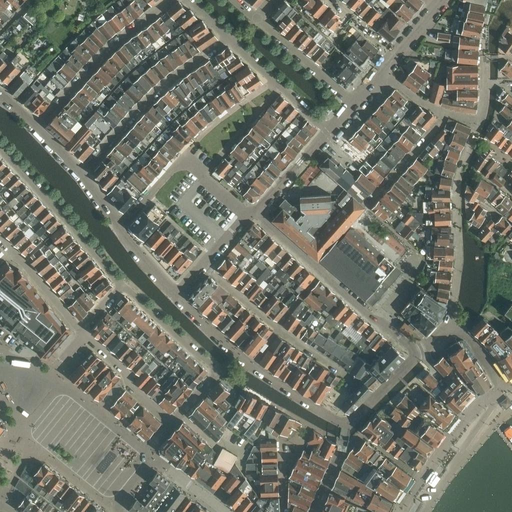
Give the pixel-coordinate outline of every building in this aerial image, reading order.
[(7,0),(0,0),(0,8),(10,18),(13,14),(8,9),(7,10),(6,9),(11,3),(7,0)] [(7,0),(11,3),(18,10),(21,6),(16,1),(15,2),(14,1),(14,0),(7,0)] [(117,14),(125,26),(135,19),(126,7),(121,0),(120,0),(117,2),(118,2),(123,10),(117,14)] [(128,0),(131,4),(126,7),(135,19),(144,13),(144,12),(137,4),(138,4),(134,0),(128,0)] [(246,0),(248,1),(256,8),(263,0),(246,0)] [(303,0),(306,3),(304,6),(309,10),(317,0),(303,0)] [(317,0),(309,10),(317,18),(321,21),(331,9),(328,6),(321,0),(317,0)] [(349,0),(347,3),(355,11),(364,0),(365,0),(364,0),(349,0)] [(364,0),(355,11),(364,18),(373,7),(377,3),(379,0),(372,0),(369,4),(365,0),(364,0)] [(379,0),(377,3),(383,9),(386,6),(379,0)] [(399,0),(394,0),(394,1),(398,4),(399,9),(396,12),(406,21),(407,22),(414,14),(415,13),(399,0)] [(399,0),(415,13),(415,12),(416,13),(423,4),(418,0),(399,0)] [(464,0),(471,1),(469,14),(467,13),(465,21),(483,25),(484,17),(485,14),(485,13),(484,13),(486,4),(487,4),(487,0),(464,0)] [(284,1),(271,15),(280,23),(293,9),(284,1)] [(171,17),(165,22),(169,27),(178,20),(177,18),(186,10),(179,2),(167,12),(171,17)] [(373,7),(364,18),(371,25),(383,12),(379,9),(378,11),(373,7)] [(0,16),(6,22),(10,18),(0,8),(0,16)] [(386,22),(378,31),(390,42),(400,30),(398,29),(404,23),(388,8),(380,17),(386,22)] [(280,23),(277,27),(286,35),(297,23),(291,18),(297,12),(293,9),(280,23)] [(321,21),(319,23),(326,30),(328,27),(333,31),(343,20),(339,17),(340,16),(331,9),(321,21)] [(30,10),(24,16),(34,26),(40,20),(30,10)] [(112,17),(107,21),(117,33),(125,26),(117,14),(114,10),(110,13),(112,17)] [(182,25),(175,30),(178,34),(185,29),(198,19),(190,10),(187,12),(178,20),(182,25)] [(19,19),(18,20),(25,27),(29,22),(22,16),(19,19)] [(297,23),(286,35),(294,42),(304,31),(300,27),(306,21),(302,17),(297,23)] [(160,18),(152,24),(161,37),(170,29),(160,18)] [(96,19),(92,22),(108,40),(117,33),(107,21),(101,25),(96,19)] [(344,20),(337,28),(346,35),(349,31),(352,27),(351,27),(344,21),(344,20)] [(459,20),(456,33),(472,36),(480,38),(483,25),(465,21),(459,20)] [(185,33),(185,34),(189,40),(192,44),(194,42),(210,32),(209,30),(203,21),(200,23),(190,30),(185,33)] [(92,23),(88,26),(93,31),(88,36),(100,48),(108,40),(92,22),(92,23)] [(152,24),(143,31),(156,50),(161,46),(166,43),(161,37),(152,24)] [(304,31),(294,42),(303,50),(313,38),(309,34),(314,28),(310,25),(304,31)] [(507,28),(502,35),(503,35),(505,37),(509,32),(510,30),(507,28)] [(83,31),(75,39),(92,56),(100,48),(88,36),(84,40),(81,37),(85,33),(83,31)] [(142,31),(133,37),(147,56),(156,50),(143,31),(142,31)] [(194,42),(192,44),(198,53),(200,52),(200,51),(218,39),(212,31),(210,32),(194,42)] [(313,38),(303,50),(311,57),(327,40),(318,32),(313,38)] [(503,35),(499,40),(505,44),(502,49),(510,55),(511,51),(511,33),(511,34),(509,32),(505,37),(503,35)] [(438,33),(437,40),(450,42),(451,35),(438,33)] [(356,41),(345,53),(360,66),(367,58),(369,56),(360,48),(362,46),(360,44),(365,38),(361,35),(356,41)] [(454,42),(459,43),(459,48),(479,51),(480,39),(461,37),(461,36),(454,35),(454,42)] [(179,36),(174,40),(189,59),(198,53),(192,44),(189,40),(184,43),(179,36)] [(133,37),(124,44),(134,57),(139,52),(144,59),(147,56),(133,37)] [(75,39),(71,43),(71,44),(76,48),(72,51),(71,52),(84,65),(92,56),(75,39)] [(176,49),(170,53),(178,65),(179,65),(179,66),(188,59),(189,59),(174,40),(171,42),(176,49)] [(327,40),(311,57),(319,65),(319,64),(329,53),(335,47),(327,40)] [(362,46),(360,48),(369,56),(372,58),(379,51),(367,40),(362,46)] [(124,44),(116,52),(131,71),(133,68),(130,65),(131,64),(128,62),(131,59),(136,66),(140,63),(134,57),(124,44)] [(66,49),(63,52),(70,58),(67,61),(66,63),(77,73),(84,65),(71,52),(72,51),(68,47),(67,47),(66,49)] [(219,64),(214,67),(216,71),(236,57),(229,47),(214,57),(219,64)] [(445,57),(445,60),(458,61),(458,62),(478,63),(479,51),(459,49),(459,50),(455,50),(446,49),(445,57)] [(160,50),(156,53),(170,72),(179,65),(178,65),(170,53),(166,56),(163,54),(160,50)] [(0,74),(12,60),(8,56),(3,51),(0,53),(0,74)] [(116,52),(108,59),(120,71),(122,68),(127,74),(131,71),(116,52)] [(156,63),(151,67),(161,79),(170,72),(156,53),(155,53),(152,56),(156,63)] [(336,67),(330,74),(332,75),(346,88),(358,74),(361,70),(351,62),(343,54),(334,65),(336,67)] [(12,60),(0,74),(0,75),(8,83),(21,70),(16,65),(18,64),(17,62),(21,58),(17,55),(12,60)] [(226,65),(217,72),(219,75),(228,68),(232,74),(244,65),(238,56),(226,65)] [(107,60),(101,67),(118,83),(119,82),(121,79),(124,76),(119,71),(120,71),(108,59),(107,60)] [(55,60),(51,64),(53,67),(69,81),(77,73),(65,63),(62,67),(55,60)] [(209,61),(200,67),(209,80),(209,79),(214,76),(217,80),(217,79),(219,82),(223,80),(219,75),(217,72),(209,61)] [(511,64),(508,62),(501,70),(511,78),(511,77),(511,64)] [(417,64),(409,74),(422,84),(422,85),(431,91),(431,92),(434,85),(426,79),(430,74),(417,64)] [(141,65),(137,69),(140,73),(145,69),(141,65)] [(248,66),(234,76),(237,81),(235,82),(236,84),(239,88),(255,76),(248,66)] [(458,66),(447,66),(447,76),(447,77),(478,78),(478,66),(458,66)] [(69,81),(53,67),(49,71),(54,75),(50,79),(54,83),(62,89),(69,81)] [(101,67),(94,75),(106,86),(110,81),(115,86),(118,83),(101,67)] [(147,71),(142,75),(152,87),(161,79),(151,67),(147,71)] [(200,67),(191,73),(199,85),(200,85),(205,81),(210,89),(214,86),(212,83),(209,79),(209,80),(200,67)] [(28,68),(10,89),(18,97),(37,75),(28,68)] [(136,69),(133,73),(137,77),(136,77),(138,79),(134,83),(133,84),(144,95),(152,87),(142,75),(136,69)] [(191,73),(183,79),(191,91),(192,91),(196,88),(201,95),(205,92),(200,85),(199,85),(191,73)] [(94,75),(86,83),(87,83),(100,95),(104,90),(108,94),(111,91),(106,86),(94,75)] [(255,76),(239,88),(245,96),(263,84),(257,75),(255,76)] [(409,75),(402,83),(415,93),(416,93),(419,89),(428,95),(431,91),(422,85),(409,75)] [(430,100),(439,103),(440,103),(444,89),(446,89),(447,84),(447,77),(447,76),(443,75),(440,84),(434,83),(430,100)] [(128,77),(124,81),(130,87),(125,92),(125,93),(136,103),(144,95),(133,84),(134,83),(128,77)] [(447,77),(447,84),(447,89),(464,89),(478,89),(478,78),(447,77)] [(30,87),(20,98),(25,103),(27,105),(28,105),(29,104),(45,86),(37,79),(34,83),(30,87)] [(176,85),(169,90),(169,91),(186,108),(192,102),(187,95),(191,91),(183,79),(176,85)] [(227,80),(222,83),(235,103),(245,96),(239,88),(236,84),(232,87),(227,80)] [(87,83),(79,91),(97,107),(99,104),(95,101),(100,95),(87,83)] [(222,93),(217,96),(226,109),(235,103),(222,83),(217,87),(222,93)] [(28,105),(29,106),(30,108),(38,115),(49,103),(55,96),(52,93),(51,93),(49,92),(50,91),(45,86),(29,104),(28,105)] [(116,90),(114,91),(121,97),(117,101),(128,111),(136,103),(125,93),(125,92),(119,86),(116,90)] [(498,96),(496,99),(500,101),(503,97),(505,93),(506,92),(501,88),(497,94),(496,94),(497,94),(498,96)] [(463,89),(457,89),(457,100),(478,100),(478,90),(466,90),(463,90),(463,89)] [(212,90),(206,94),(208,97),(209,97),(212,100),(208,103),(207,104),(218,116),(226,109),(217,96),(217,97),(212,90)] [(395,90),(388,98),(406,114),(408,116),(411,112),(415,108),(412,105),(408,109),(403,105),(407,101),(395,90)] [(79,91),(71,100),(83,110),(88,104),(94,110),(97,107),(79,91)] [(169,91),(161,98),(167,104),(172,109),(177,104),(183,111),(186,108),(169,91)] [(503,97),(500,101),(503,104),(504,104),(506,105),(510,109),(511,106),(511,98),(508,94),(507,95),(505,93),(503,97)] [(273,104),(271,106),(267,111),(273,116),(277,111),(280,113),(289,102),(281,95),(278,97),(273,104)] [(112,96),(108,100),(113,105),(109,109),(121,120),(128,111),(117,101),(112,96)] [(202,97),(197,101),(202,108),(199,110),(199,111),(209,123),(218,116),(207,104),(202,97)] [(443,97),(441,105),(442,106),(461,112),(476,114),(478,101),(478,100),(457,100),(448,98),(444,97),(443,97)] [(161,98),(153,105),(153,106),(170,123),(173,120),(168,115),(170,114),(168,112),(172,109),(167,104),(161,98)] [(381,106),(380,106),(392,116),(391,116),(398,122),(406,114),(388,98),(381,106)] [(64,107),(64,108),(73,116),(75,118),(83,110),(71,100),(64,107)] [(289,102),(280,113),(281,115),(291,104),(289,102)] [(186,111),(185,113),(200,130),(201,130),(209,123),(199,111),(199,110),(193,104),(189,109),(194,115),(192,117),(186,111)] [(291,104),(281,115),(286,119),(283,122),(282,124),(286,127),(290,122),(289,122),(299,111),(291,104)] [(506,105),(499,112),(508,120),(511,115),(511,110),(510,109),(506,105)] [(153,106),(145,114),(157,124),(160,120),(166,126),(170,123),(153,106)] [(380,106),(373,114),(386,126),(387,126),(391,130),(395,126),(391,122),(388,120),(391,116),(392,116),(380,106)] [(406,116),(403,120),(406,123),(413,129),(420,122),(419,121),(427,113),(419,106),(416,109),(408,118),(406,116)] [(56,116),(47,127),(65,143),(82,124),(75,118),(73,116),(64,108),(56,116)] [(99,108),(96,112),(109,124),(114,128),(121,120),(109,109),(108,108),(105,112),(99,108)] [(267,111),(260,119),(272,129),(276,125),(279,128),(276,131),(279,133),(281,130),(282,130),(285,127),(285,128),(286,127),(282,124),(277,119),(273,116),(267,111)] [(420,122),(413,129),(421,136),(437,118),(429,111),(427,113),(419,121),(420,122)] [(96,112),(65,146),(73,153),(90,135),(98,126),(108,134),(114,128),(109,124),(96,112)] [(184,113),(181,116),(187,122),(182,126),(193,137),(200,130),(185,113),(184,113)] [(373,114),(366,122),(379,134),(380,135),(379,136),(380,137),(383,140),(387,135),(382,130),(386,126),(373,114)] [(140,120),(137,123),(148,134),(149,133),(153,136),(154,138),(155,138),(158,135),(157,135),(162,131),(160,129),(155,133),(152,130),(156,126),(144,115),(140,120)] [(296,118),(293,122),(301,129),(311,138),(317,130),(308,121),(305,119),(302,123),(296,118)] [(260,119),(252,127),(264,138),(270,143),(273,140),(268,136),(272,131),(272,130),(272,129),(260,119)] [(176,120),(168,128),(185,145),(193,137),(182,126),(180,124),(176,120)] [(289,126),(286,129),(304,146),(311,138),(301,129),(293,122),(289,126)] [(451,131),(450,132),(452,132),(455,133),(467,139),(472,129),(457,122),(454,128),(452,127),(451,131)] [(489,132),(486,137),(494,143),(501,134),(506,128),(502,125),(499,128),(491,122),(490,125),(487,131),(489,132)] [(137,123),(130,131),(141,141),(140,142),(146,148),(150,143),(150,142),(154,138),(153,136),(148,141),(145,138),(148,134),(137,123)] [(357,131),(357,132),(375,148),(383,140),(380,137),(376,141),(372,138),(376,134),(364,123),(357,131)] [(413,129),(406,123),(404,126),(407,129),(402,135),(414,144),(421,136),(413,129)] [(252,127),(245,135),(245,136),(257,146),(261,150),(263,152),(266,148),(260,143),(264,138),(252,127)] [(168,128),(161,135),(178,152),(185,145),(168,128)] [(501,134),(494,143),(499,146),(501,148),(511,132),(510,131),(507,128),(506,128),(501,134)] [(286,129),(282,134),(288,140),(286,143),(287,144),(298,153),(304,146),(286,129)] [(395,129),(388,136),(391,139),(398,131),(395,129)] [(442,130),(431,142),(432,142),(440,149),(444,152),(444,151),(447,146),(447,145),(448,142),(451,136),(449,134),(448,135),(444,130),(442,130)] [(130,131),(122,139),(123,139),(134,149),(140,154),(143,151),(137,145),(140,142),(141,141),(130,131)] [(356,132),(349,140),(362,152),(363,152),(366,149),(371,153),(375,148),(357,132),(356,132)] [(511,132),(501,148),(508,153),(511,148),(511,132)] [(448,142),(447,145),(462,151),(467,141),(467,139),(455,133),(454,135),(451,143),(448,142)] [(90,135),(73,153),(83,162),(95,149),(95,148),(89,144),(91,142),(94,138),(90,135)] [(161,135),(153,143),(170,160),(171,160),(178,152),(161,135)] [(395,142),(395,143),(406,153),(414,144),(402,135),(395,142)] [(245,136),(238,144),(249,155),(250,154),(251,155),(251,156),(256,160),(259,157),(254,153),(255,152),(253,150),(257,146),(245,136)] [(94,138),(91,142),(97,147),(101,141),(96,137),(94,138)] [(123,139),(115,147),(132,163),(135,160),(129,154),(134,149),(123,139)] [(349,140),(341,148),(352,158),(353,158),(354,159),(358,155),(360,156),(364,161),(368,157),(363,153),(363,152),(362,152),(349,140)] [(276,141),(272,145),(291,161),(296,155),(298,153),(287,144),(288,145),(284,149),(276,141)] [(432,142),(419,156),(424,161),(430,154),(433,157),(440,149),(432,142)] [(147,150),(145,152),(163,168),(170,160),(153,143),(150,147),(154,151),(152,154),(147,150)] [(392,145),(387,151),(399,161),(406,153),(395,143),(392,145)] [(238,144),(231,152),(232,153),(236,157),(239,160),(243,163),(245,164),(248,168),(252,164),(246,159),(249,155),(238,144)] [(272,145),(268,150),(271,152),(272,151),(275,154),(275,155),(276,156),(272,161),(282,171),(283,171),(291,161),(272,145)] [(380,145),(377,149),(384,155),(380,159),(391,170),(399,161),(387,151),(380,145)] [(447,146),(444,151),(448,153),(445,160),(456,164),(462,152),(462,151),(447,145),(447,146)] [(115,147),(107,156),(116,163),(120,167),(122,164),(124,164),(128,167),(132,163),(115,147)] [(488,147),(481,156),(489,161),(492,158),(491,157),(495,152),(488,147)] [(145,152),(143,155),(147,159),(146,160),(148,162),(145,166),(156,176),(163,168),(145,152)] [(225,159),(215,170),(223,178),(232,167),(239,160),(236,157),(232,153),(229,156),(232,158),(229,162),(225,159)] [(481,155),(474,166),(482,172),(486,167),(485,166),(489,161),(481,156),(481,155)] [(107,156),(92,173),(99,180),(100,181),(113,166),(116,163),(107,156)] [(327,158),(320,166),(323,169),(345,188),(361,203),(368,196),(376,187),(361,173),(357,179),(332,156),(329,159),(327,158)] [(262,157),(257,163),(262,168),(264,170),(275,180),(275,179),(282,171),(272,161),(269,159),(267,162),(262,157)] [(486,167),(482,172),(489,177),(490,176),(499,164),(492,158),(489,161),(485,166),(486,167)] [(380,159),(373,167),(384,177),(384,178),(391,170),(380,159)] [(417,159),(409,167),(421,177),(425,172),(429,177),(429,181),(431,181),(433,182),(434,174),(432,173),(428,169),(417,159)] [(135,163),(131,168),(149,184),(156,176),(145,166),(144,166),(138,160),(135,163)] [(223,178),(232,186),(233,186),(242,175),(238,172),(245,164),(243,163),(239,160),(232,167),(223,178)] [(439,160),(435,173),(441,175),(452,178),(456,164),(445,161),(439,160)] [(364,164),(359,169),(366,175),(377,185),(384,177),(373,167),(366,162),(364,164)] [(116,163),(113,166),(121,174),(125,171),(124,170),(120,167),(116,163)] [(499,164),(490,176),(492,178),(491,179),(500,187),(505,181),(502,178),(508,171),(499,164)] [(255,165),(250,171),(268,188),(268,187),(268,188),(275,180),(275,179),(275,180),(264,170),(260,174),(256,171),(258,168),(255,165)] [(0,187),(15,174),(7,166),(0,172),(0,176),(2,179),(0,179),(0,187)] [(409,167),(403,174),(414,185),(421,177),(409,167)] [(128,171),(123,177),(129,182),(130,181),(142,192),(149,184),(131,168),(128,171)] [(100,181),(99,182),(107,189),(118,177),(110,169),(100,181)] [(250,171),(245,176),(249,179),(247,182),(251,187),(261,196),(261,195),(268,188),(250,171)] [(15,174),(0,187),(0,193),(1,194),(8,188),(9,189),(10,188),(13,191),(23,182),(15,174)] [(401,176),(394,184),(407,196),(413,201),(415,199),(409,193),(414,188),(401,176)] [(437,182),(435,189),(450,190),(452,179),(441,177),(440,182),(437,182)] [(481,179),(475,190),(479,193),(476,199),(479,201),(485,204),(487,201),(485,200),(487,197),(495,206),(505,196),(499,189),(497,187),(495,188),(493,186),(493,185),(481,179)] [(116,185),(108,194),(117,202),(115,204),(124,212),(137,198),(142,192),(130,181),(129,182),(125,187),(119,182),(116,185)] [(17,195),(8,202),(9,203),(13,207),(21,200),(31,191),(23,182),(13,191),(17,195)] [(394,184),(387,192),(400,204),(404,198),(412,205),(413,201),(407,196),(394,184)] [(467,185),(465,192),(468,193),(465,198),(467,199),(467,200),(471,202),(472,201),(474,202),(475,200),(476,201),(471,208),(476,211),(480,205),(481,204),(478,203),(479,201),(476,199),(479,193),(475,190),(467,185)] [(241,193),(243,195),(250,202),(256,202),(261,196),(251,187),(248,189),(246,188),(241,193)] [(426,187),(425,194),(432,194),(432,201),(450,201),(450,190),(435,189),(426,187)] [(282,209),(272,220),(315,258),(318,261),(319,260),(338,239),(366,207),(361,203),(345,188),(338,196),(338,200),(331,201),(331,194),(300,196),(301,204),(295,204),(293,206),(285,199),(279,206),(282,209)] [(24,206),(17,212),(21,216),(24,213),(29,208),(39,199),(38,199),(31,191),(21,200),(25,204),(24,206)] [(387,192),(379,200),(392,212),(396,215),(396,214),(402,220),(402,221),(406,224),(407,225),(408,225),(414,217),(411,214),(409,212),(406,216),(398,210),(398,206),(400,204),(387,192)] [(505,196),(495,206),(504,214),(511,205),(511,201),(505,195),(505,196)] [(31,213),(28,217),(25,220),(28,224),(31,221),(46,207),(39,199),(29,208),(32,211),(31,212),(31,213)] [(372,208),(372,209),(385,220),(389,216),(392,219),(396,215),(392,212),(379,200),(372,208)] [(430,201),(428,201),(428,208),(429,213),(434,213),(451,213),(450,201),(432,201),(430,201)] [(0,206),(0,218),(6,213),(11,208),(7,204),(2,209),(0,206)] [(144,211),(130,227),(137,234),(145,240),(159,225),(159,224),(167,215),(167,214),(160,208),(155,204),(146,214),(144,211)] [(476,211),(469,221),(479,228),(486,218),(484,216),(488,211),(480,205),(476,211)] [(46,207),(31,221),(35,225),(40,220),(44,224),(54,215),(46,207)] [(6,213),(0,218),(0,228),(3,232),(19,217),(16,214),(13,217),(11,216),(10,217),(6,213)] [(411,213),(411,214),(414,217),(421,223),(422,224),(423,224),(423,213),(416,213),(411,213)] [(431,220),(426,220),(426,224),(435,225),(451,224),(451,213),(434,213),(434,214),(430,214),(431,220)] [(45,224),(36,232),(41,237),(45,233),(48,236),(61,223),(54,216),(54,215),(44,224),(45,224)] [(491,219),(486,225),(494,232),(495,233),(498,229),(505,235),(511,227),(511,225),(503,216),(496,223),(491,219)] [(19,217),(3,232),(11,240),(22,230),(18,225),(20,223),(22,224),(24,222),(19,217)] [(414,217),(408,225),(409,226),(414,231),(421,223),(414,217)] [(402,221),(395,229),(399,232),(406,224),(402,221)] [(255,223),(240,240),(244,244),(242,246),(250,252),(253,255),(270,237),(255,223)] [(158,229),(147,242),(156,250),(176,228),(171,224),(163,233),(159,229),(158,229)] [(11,240),(18,248),(35,233),(30,228),(27,225),(22,230),(11,240)] [(486,225),(478,235),(485,242),(494,232),(486,225)] [(54,242),(48,246),(52,250),(54,248),(58,244),(59,244),(70,234),(64,226),(50,237),(54,242)] [(409,226),(402,235),(407,240),(412,235),(418,240),(420,237),(414,232),(415,231),(414,231),(409,226)] [(427,243),(427,246),(430,246),(453,247),(453,239),(451,239),(451,228),(432,227),(431,237),(431,238),(427,243)] [(176,228),(156,250),(164,257),(176,245),(179,241),(174,237),(180,231),(176,228)] [(338,239),(319,260),(372,305),(376,301),(379,297),(381,295),(398,276),(401,272),(401,271),(401,270),(395,265),(366,240),(354,229),(350,230),(348,232),(340,240),(338,239)] [(35,233),(18,248),(26,256),(37,245),(32,241),(38,236),(35,233)] [(58,252),(56,254),(59,258),(78,243),(70,234),(59,244),(58,244),(62,249),(58,252)] [(270,237),(253,255),(256,257),(258,259),(262,255),(266,258),(268,256),(273,250),(278,244),(270,237)] [(176,245),(164,257),(173,265),(193,243),(189,239),(180,248),(176,245)] [(238,242),(235,247),(246,257),(250,252),(242,246),(238,242)] [(78,243),(59,258),(62,262),(69,256),(73,261),(85,251),(78,243)] [(193,243),(173,265),(181,273),(193,260),(195,257),(195,256),(191,252),(197,246),(193,243)] [(273,250),(268,256),(270,257),(269,258),(272,261),(273,260),(277,263),(282,257),(281,257),(286,251),(287,251),(278,244),(273,250)] [(427,253),(427,258),(453,259),(454,247),(453,247),(430,246),(430,254),(427,253)] [(40,249),(29,259),(35,267),(47,257),(47,258),(53,253),(49,249),(45,253),(46,254),(45,255),(40,249)] [(75,267),(70,272),(73,275),(78,271),(80,270),(92,260),(85,251),(73,261),(73,262),(72,263),(75,267)] [(230,257),(219,271),(228,279),(239,265),(241,262),(236,258),(237,256),(231,251),(227,255),(230,257)] [(278,272),(275,274),(278,277),(279,278),(282,275),(296,260),(288,252),(280,261),(277,264),(281,268),(278,272)] [(497,252),(492,258),(497,262),(501,256),(497,252)] [(35,267),(43,276),(54,266),(59,261),(55,256),(50,261),(47,258),(47,257),(35,267)] [(239,265),(228,279),(236,286),(248,272),(243,268),(243,266),(247,262),(243,259),(241,262),(239,265)] [(82,276),(77,280),(81,284),(87,279),(99,269),(92,260),(80,270),(78,271),(82,276)] [(259,260),(256,264),(264,271),(267,267),(261,262),(259,260)] [(282,275),(279,278),(285,284),(289,281),(287,279),(291,275),(294,278),(304,267),(296,260),(282,275)] [(434,265),(434,266),(438,269),(452,271),(453,261),(434,260),(434,265)] [(6,262),(0,267),(0,320),(1,322),(20,338),(47,359),(71,332),(19,270),(16,272),(6,262)] [(61,274),(49,284),(56,292),(68,283),(64,278),(69,273),(67,270),(63,265),(59,269),(60,271),(59,272),(61,274)] [(43,276),(49,284),(61,274),(59,272),(54,266),(43,276)] [(256,281),(245,293),(254,301),(264,288),(260,285),(272,271),(271,271),(268,268),(267,267),(264,271),(257,280),(256,281)] [(304,267),(294,278),(301,284),(296,290),(300,294),(315,276),(304,267)] [(429,268),(428,275),(431,275),(434,275),(434,282),(450,284),(451,273),(432,271),(432,269),(429,268)] [(99,269),(87,279),(90,283),(88,285),(92,290),(95,287),(107,277),(99,269)] [(248,272),(236,286),(245,293),(256,281),(257,280),(248,272)] [(199,287),(190,297),(190,301),(198,308),(198,307),(209,295),(212,292),(218,285),(209,276),(199,287)] [(92,290),(88,293),(92,297),(96,293),(100,298),(114,286),(107,277),(95,287),(92,290)] [(320,281),(312,291),(324,302),(328,305),(322,312),(327,317),(329,316),(328,316),(342,301),(320,281)] [(264,288),(254,301),(262,308),(281,286),(278,284),(275,287),(269,282),(264,288)] [(426,293),(440,302),(440,301),(447,302),(449,294),(450,284),(434,282),(430,287),(426,293)] [(68,283),(56,292),(63,301),(65,303),(70,299),(73,302),(76,299),(80,295),(76,290),(75,291),(68,283)] [(281,286),(262,308),(263,308),(270,314),(282,301),(278,298),(282,293),(281,293),(286,288),(283,284),(281,286)] [(209,295),(198,307),(207,315),(218,325),(228,314),(238,302),(227,293),(218,285),(212,292),(209,295)] [(421,289),(410,301),(421,311),(423,310),(436,319),(436,320),(439,321),(446,308),(447,307),(445,305),(447,302),(440,301),(440,302),(426,293),(421,289)] [(312,291),(304,299),(317,311),(317,310),(324,302),(312,291)] [(80,295),(76,299),(87,311),(95,304),(94,303),(85,292),(80,295)] [(282,301),(270,314),(277,321),(297,297),(294,294),(289,300),(289,299),(285,304),(282,301)] [(118,311),(113,316),(117,320),(122,314),(133,304),(124,296),(117,304),(114,307),(118,311)] [(73,303),(69,307),(80,320),(88,313),(86,312),(87,311),(76,299),(73,302),(73,303)] [(326,319),(327,320),(327,321),(330,324),(333,326),(350,307),(342,301),(328,316),(329,316),(327,317),(326,319)] [(410,301),(401,312),(403,313),(405,315),(412,322),(408,326),(413,330),(417,326),(427,335),(436,325),(434,323),(436,320),(436,319),(423,310),(421,311),(410,301)] [(238,302),(228,314),(236,321),(246,309),(238,302)] [(126,318),(122,323),(127,328),(134,320),(141,311),(133,304),(122,314),(126,318)] [(292,314),(284,326),(293,332),(301,320),(296,316),(304,307),(300,304),(292,314)] [(350,307),(333,326),(340,331),(341,333),(342,332),(342,333),(348,326),(358,314),(350,307)] [(246,309),(236,321),(237,322),(245,329),(248,326),(249,324),(255,316),(254,315),(246,309)] [(134,320),(127,328),(129,330),(133,326),(134,327),(136,325),(138,324),(141,327),(149,318),(141,311),(134,320)] [(101,320),(91,331),(94,334),(96,336),(99,338),(99,339),(110,328),(116,321),(115,320),(114,319),(108,314),(107,313),(101,320)] [(228,314),(218,325),(226,333),(237,322),(236,321),(228,314)] [(293,332),(301,338),(309,326),(315,317),(312,314),(305,322),(301,320),(293,332)] [(348,326),(342,333),(344,335),(352,341),(355,344),(363,335),(362,334),(369,324),(358,314),(348,326)] [(253,337),(243,348),(253,357),(268,339),(267,338),(273,331),(268,327),(255,316),(249,324),(257,330),(252,335),(253,337)] [(146,331),(139,339),(143,343),(147,338),(150,335),(158,327),(149,318),(141,327),(146,331)] [(484,318),(471,331),(478,337),(484,343),(486,345),(491,351),(499,360),(499,359),(511,348),(504,340),(496,331),(497,331),(491,324),(484,318)] [(110,328),(99,339),(108,346),(118,335),(118,334),(123,328),(122,326),(118,323),(116,321),(110,328)] [(226,333),(235,341),(245,329),(237,322),(226,333)] [(400,329),(399,329),(408,336),(413,330),(408,326),(404,323),(400,329)] [(235,341),(243,349),(243,348),(253,337),(252,335),(257,330),(249,324),(248,326),(245,329),(235,341)] [(301,338),(311,345),(320,333),(321,330),(316,327),(314,329),(309,326),(301,338)] [(363,335),(355,344),(363,351),(369,344),(371,342),(379,333),(371,326),(363,335)] [(150,341),(146,345),(151,350),(166,334),(158,327),(150,335),(147,338),(150,341)] [(508,327),(501,333),(511,345),(511,329),(511,330),(508,327)] [(118,335),(108,346),(116,354),(132,336),(123,328),(118,334),(118,335)] [(328,339),(320,351),(329,357),(339,342),(344,335),(342,333),(342,332),(341,333),(340,331),(334,339),(329,336),(328,338),(328,339)] [(320,333),(311,345),(320,351),(328,339),(328,338),(320,333)] [(369,344),(363,351),(371,358),(374,354),(377,351),(387,339),(379,333),(371,342),(369,344)] [(166,334),(151,350),(155,354),(160,349),(164,353),(167,350),(175,342),(166,334)] [(132,336),(116,354),(124,361),(140,343),(132,336)] [(278,336),(260,363),(269,370),(270,370),(278,357),(278,356),(280,353),(287,342),(278,336)] [(459,341),(446,349),(449,353),(450,355),(461,371),(474,363),(463,346),(459,341)] [(170,356),(164,363),(168,366),(183,349),(175,342),(167,350),(171,354),(170,356)] [(287,342),(280,353),(288,359),(296,348),(287,342)] [(339,342),(329,357),(338,363),(346,350),(347,348),(339,342)] [(140,343),(124,361),(132,369),(142,357),(143,357),(139,353),(144,347),(140,343)] [(393,345),(379,359),(391,372),(405,357),(393,345)] [(296,348),(288,359),(297,364),(304,353),(296,348)] [(346,350),(338,363),(348,370),(357,355),(358,355),(347,348),(346,350)] [(183,349),(168,366),(176,374),(182,367),(184,365),(191,357),(183,349)] [(511,350),(499,360),(509,376),(511,374),(511,350)] [(142,357),(132,369),(140,376),(156,358),(148,351),(143,357),(142,357)] [(93,352),(82,364),(91,372),(102,360),(93,352)] [(278,357),(270,370),(279,376),(288,363),(286,362),(288,359),(280,353),(278,356),(278,357)] [(304,353),(297,364),(299,365),(309,372),(316,361),(304,353)] [(357,355),(348,370),(360,378),(366,369),(371,375),(373,373),(381,381),(382,382),(391,372),(379,359),(378,360),(376,359),(375,359),(375,358),(374,359),(373,359),(373,360),(373,361),(373,362),(371,365),(367,362),(357,355)] [(186,373),(182,377),(185,381),(189,377),(192,373),(200,365),(191,357),(184,365),(182,367),(186,370),(186,373)] [(443,357),(434,365),(445,376),(453,368),(454,368),(443,357)] [(139,377),(135,382),(143,389),(153,377),(150,374),(157,365),(158,365),(161,362),(156,358),(140,376),(139,377)] [(279,376),(289,383),(297,370),(297,369),(299,365),(297,364),(288,359),(286,362),(288,363),(279,376)] [(102,360),(91,372),(100,380),(111,368),(102,360)] [(309,372),(308,374),(309,374),(319,381),(321,382),(322,380),(329,370),(316,361),(309,372)] [(474,363),(461,371),(468,381),(469,380),(481,372),(475,362),(474,363)] [(82,364),(70,377),(79,385),(80,384),(89,393),(90,391),(100,380),(91,372),(82,364)] [(192,373),(189,377),(194,381),(189,386),(193,389),(200,381),(208,372),(200,365),(192,373)] [(297,370),(289,383),(299,390),(309,374),(308,374),(309,372),(299,365),(297,369),(297,370)] [(100,380),(90,391),(100,400),(110,389),(121,377),(111,368),(100,380)] [(153,377),(143,389),(153,398),(160,389),(159,388),(172,373),(166,368),(161,373),(162,374),(159,377),(156,375),(153,377)] [(366,369),(360,378),(363,381),(364,381),(365,382),(373,389),(381,381),(373,373),(371,375),(366,369)] [(329,370),(322,380),(333,387),(334,388),(341,378),(329,370)] [(481,372),(469,380),(479,396),(493,386),(483,371),(481,372)] [(429,373),(423,380),(432,389),(431,391),(436,396),(438,396),(440,395),(444,391),(449,385),(442,379),(439,382),(429,373)] [(177,374),(162,391),(178,406),(186,397),(193,389),(189,386),(181,379),(177,374)] [(309,374),(299,390),(309,396),(319,381),(309,374)] [(444,391),(440,395),(447,402),(457,412),(467,402),(475,394),(458,377),(449,385),(444,391)] [(321,382),(310,398),(320,404),(328,391),(330,392),(333,387),(322,380),(321,382)] [(209,396),(206,400),(222,414),(230,405),(224,399),(230,392),(220,382),(208,394),(209,396)] [(365,382),(350,399),(358,405),(374,389),(373,389),(365,382)] [(160,389),(153,398),(159,403),(171,414),(178,406),(162,391),(160,389)] [(126,391),(118,400),(136,416),(143,408),(140,405),(136,409),(133,407),(137,402),(126,391)] [(239,409),(227,425),(232,429),(235,425),(243,414),(248,417),(259,399),(248,393),(245,397),(241,395),(234,406),(239,409)] [(430,394),(419,408),(422,411),(444,429),(447,431),(458,417),(455,415),(430,394)] [(406,396),(397,406),(403,411),(414,420),(422,411),(419,408),(412,401),(406,396)] [(507,398),(500,403),(505,409),(511,403),(507,398)] [(219,413),(204,399),(196,407),(222,431),(225,424),(227,421),(219,413)] [(253,423),(244,434),(249,438),(252,434),(259,426),(260,425),(263,420),(271,406),(269,407),(267,407),(268,405),(259,399),(248,417),(254,421),(253,423)] [(350,399),(341,408),(349,415),(358,405),(350,399)] [(118,400),(111,408),(113,409),(111,411),(119,418),(120,418),(121,418),(121,419),(128,425),(136,416),(118,400)] [(271,406),(263,420),(268,423),(265,429),(269,432),(272,433),(276,425),(280,418),(283,413),(271,406)] [(222,431),(196,407),(188,416),(203,430),(216,442),(224,433),(222,431)] [(396,407),(390,415),(398,421),(408,427),(413,421),(403,413),(396,407)] [(143,408),(136,416),(142,422),(154,432),(161,424),(150,413),(143,408)] [(276,425),(272,433),(277,436),(278,437),(281,432),(288,436),(290,433),(293,428),(298,431),(302,424),(283,412),(283,413),(280,418),(276,425)] [(372,420),(362,429),(374,439),(382,429),(383,427),(388,422),(385,419),(379,414),(372,420)] [(136,416),(128,425),(134,431),(134,430),(138,434),(139,433),(147,440),(154,432),(142,422),(136,416)] [(416,430),(415,430),(421,435),(435,446),(444,434),(430,423),(425,419),(420,425),(416,430)] [(392,426),(390,428),(394,431),(391,435),(395,439),(398,435),(401,436),(407,428),(399,425),(394,421),(392,424),(392,425),(392,426)] [(184,422),(176,429),(198,450),(198,451),(206,443),(204,441),(195,432),(187,424),(184,422)] [(382,429),(374,439),(383,446),(391,435),(394,431),(390,428),(392,426),(392,425),(392,424),(388,422),(383,427),(382,429)] [(398,435),(395,439),(398,442),(401,445),(405,441),(409,444),(414,448),(419,452),(419,451),(427,457),(434,448),(421,438),(407,428),(401,436),(398,435)] [(176,429),(159,449),(176,463),(182,467),(190,457),(196,462),(202,454),(198,451),(198,450),(176,429)] [(304,449),(300,458),(325,470),(330,459),(321,454),(318,453),(320,449),(319,449),(326,438),(314,431),(308,442),(314,446),(310,452),(304,449)] [(254,446),(251,451),(253,451),(262,451),(277,451),(277,440),(277,436),(272,433),(269,432),(269,440),(261,440),(261,446),(255,446),(254,446)] [(247,440),(254,446),(258,438),(252,434),(249,438),(247,440)] [(383,446),(382,446),(390,452),(398,442),(395,439),(391,435),(383,446)] [(326,438),(319,453),(321,454),(330,459),(332,455),(332,456),(337,445),(326,438)] [(354,446),(351,451),(367,462),(369,459),(376,450),(366,441),(359,450),(354,446)] [(398,442),(390,452),(398,458),(400,456),(406,449),(409,444),(405,441),(401,445),(398,442)] [(206,443),(198,451),(202,454),(206,457),(213,449),(206,443)] [(406,449),(400,456),(409,464),(413,458),(419,452),(414,448),(409,444),(406,449)] [(219,455),(214,464),(219,467),(229,473),(230,471),(235,462),(238,456),(237,456),(223,448),(219,455)] [(206,457),(205,457),(208,459),(207,461),(214,464),(219,455),(213,449),(206,457)] [(376,450),(369,459),(374,462),(377,465),(384,457),(376,450)] [(262,451),(253,451),(253,457),(262,457),(262,463),(278,462),(277,451),(262,451)] [(345,461),(342,467),(343,468),(352,474),(355,476),(356,474),(358,471),(362,464),(371,472),(374,468),(371,465),(367,462),(351,451),(345,461)] [(413,458),(409,464),(416,470),(419,469),(422,465),(428,458),(419,452),(413,458)] [(182,467),(182,468),(195,478),(201,470),(203,468),(203,467),(207,461),(208,459),(205,457),(206,457),(202,454),(196,462),(190,457),(182,467)] [(294,467),(289,477),(301,483),(302,484),(317,490),(321,481),(320,481),(325,470),(300,458),(299,457),(294,467)] [(378,468),(376,470),(385,476),(384,477),(403,490),(411,478),(396,466),(394,464),(386,458),(378,468)] [(201,470),(195,478),(214,492),(226,476),(217,469),(219,467),(214,464),(207,461),(203,467),(203,468),(201,470)] [(232,473),(222,485),(233,494),(246,478),(245,477),(235,462),(230,471),(232,473)] [(262,463),(246,463),(247,470),(257,470),(257,475),(278,473),(278,462),(262,463)] [(44,464),(34,477),(38,480),(40,481),(38,484),(35,488),(34,488),(39,492),(44,486),(55,473),(44,464)] [(441,464),(427,482),(434,487),(447,469),(441,464)] [(371,472),(364,481),(374,488),(375,487),(377,488),(393,499),(396,501),(404,491),(403,490),(384,477),(385,476),(376,470),(374,468),(371,472)] [(340,470),(337,478),(358,490),(369,497),(372,491),(371,488),(340,470)] [(154,485),(141,502),(150,509),(147,511),(173,511),(187,495),(187,494),(178,488),(176,486),(173,484),(170,482),(157,472),(153,478),(151,476),(148,480),(154,485)] [(55,473),(44,486),(50,491),(45,496),(50,501),(55,495),(54,494),(65,480),(55,473)] [(257,475),(246,475),(251,480),(261,480),(262,485),(279,485),(278,473),(257,475)] [(233,494),(226,502),(235,509),(246,495),(248,493),(252,488),(248,482),(246,478),(233,494)] [(337,478),(332,489),(342,494),(346,495),(348,496),(351,492),(356,494),(358,490),(337,478)] [(65,480),(54,494),(55,495),(56,493),(61,497),(60,499),(55,505),(59,508),(65,500),(74,488),(66,481),(65,480)] [(289,484),(289,490),(312,501),(317,490),(302,484),(301,483),(298,488),(290,485),(289,484)] [(262,491),(258,491),(262,497),(279,496),(279,485),(262,485),(262,491)] [(246,495),(235,509),(238,511),(247,511),(256,500),(259,498),(257,495),(252,488),(246,495)] [(27,496),(17,508),(21,511),(28,511),(35,504),(36,503),(34,502),(40,496),(32,489),(27,496)] [(68,506),(64,511),(63,511),(72,511),(74,509),(75,509),(75,508),(85,496),(76,489),(75,489),(64,502),(68,506)] [(289,490),(289,503),(307,510),(312,501),(289,490)] [(356,494),(353,499),(362,504),(363,503),(372,509),(377,511),(389,511),(394,503),(376,494),(372,491),(369,497),(358,490),(356,494)] [(324,506),(321,511),(367,511),(368,511),(350,503),(345,501),(346,499),(330,492),(324,506)] [(187,495),(173,511),(189,511),(197,502),(187,495)] [(78,511),(86,511),(94,503),(85,496),(75,508),(75,509),(78,511)] [(35,504),(28,511),(42,511),(48,506),(50,504),(41,497),(36,503),(35,504)] [(247,511),(262,511),(264,510),(270,503),(270,499),(259,498),(256,500),(247,511)] [(262,511),(279,511),(279,498),(270,499),(270,503),(264,510),(262,511)] [(131,504),(128,507),(133,511),(147,511),(150,509),(141,502),(137,499),(132,505),(131,504)] [(416,499),(409,511),(418,511),(423,503),(416,499)] [(197,502),(189,511),(205,511),(207,510),(197,502)] [(94,503),(86,511),(100,511),(102,510),(94,503)]
